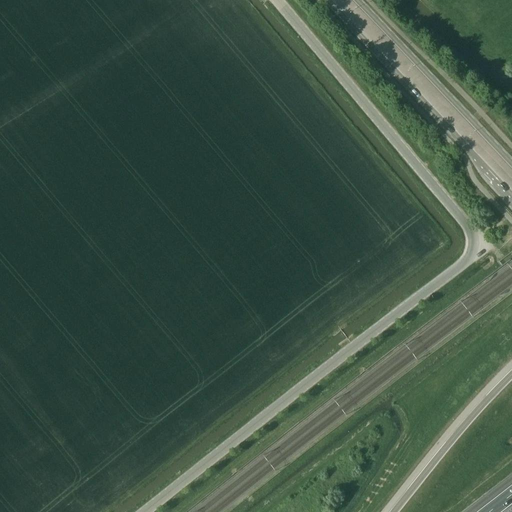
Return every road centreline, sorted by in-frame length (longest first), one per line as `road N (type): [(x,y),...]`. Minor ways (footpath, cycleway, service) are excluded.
road 1 (unclassified): [(144,511),(472,250),(462,221),(274,0)]
road 2 (secondary): [(329,0),(511,198)]
road 3 (secondary): [(511,159),(358,0)]
road 4 (motorway): [(511,375),(395,511)]
